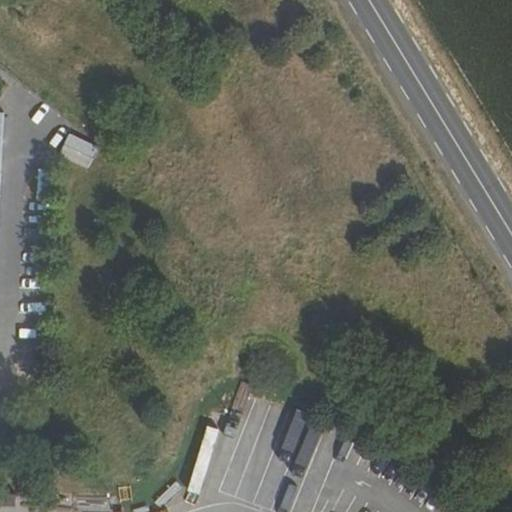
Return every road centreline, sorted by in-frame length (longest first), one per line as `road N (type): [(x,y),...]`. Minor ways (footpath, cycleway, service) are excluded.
road 1 (unknown): [(0,433),(26,115)]
road 2 (secondary): [(511,235),(368,0)]
